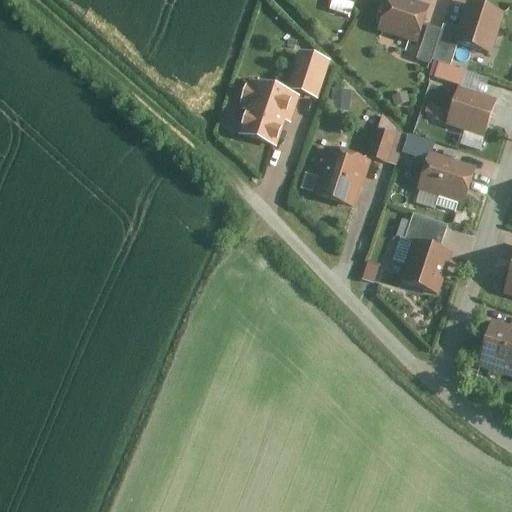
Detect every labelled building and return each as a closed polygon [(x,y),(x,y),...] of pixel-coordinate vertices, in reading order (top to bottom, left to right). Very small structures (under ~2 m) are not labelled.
[(434,10),(403,0),(393,0),(382,34),(422,47),(434,10)] [(463,46),(499,55),(510,15),(474,5),(463,46)] [(437,55),(443,31),(434,28),(421,61),(432,65),(437,55)] [(455,60),(461,36),(443,31),(437,55),(455,60)] [(336,67),(308,56),(293,90),(322,102),(336,67)] [(473,74),(469,89),(491,95),(495,80),(473,74)] [(280,150),(302,99),(249,77),(238,103),(248,108),(238,133),(280,150)] [(354,90),(334,90),(334,110),(354,110),(354,90)] [(465,93),(452,131),(472,138),(467,153),(488,160),(506,107),(465,93)] [(405,94),(396,97),(399,106),(409,103),(405,94)] [(378,127),(369,156),(398,165),(407,137),(378,127)] [(442,142),(412,133),(408,147),(438,156),(442,142)] [(303,196),(359,215),(376,165),(335,151),(325,180),(310,175),(303,196)] [(433,157),(420,195),(442,202),(438,212),(462,220),(465,209),(473,212),(485,174),(433,157)] [(405,189),(395,190),(397,206),(406,205),(405,189)] [(450,226),(416,216),(411,235),(445,244),(450,226)] [(407,290),(445,302),(459,257),(421,245),(407,290)] [(370,262),(365,280),(377,283),(383,266),(370,262)] [(511,329),(498,324),(482,372),(511,382),(511,329)]
